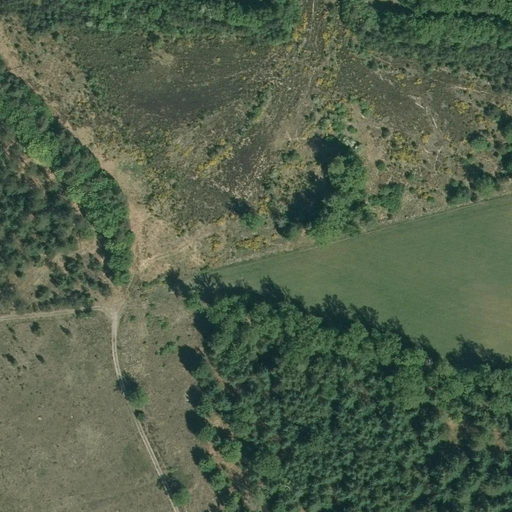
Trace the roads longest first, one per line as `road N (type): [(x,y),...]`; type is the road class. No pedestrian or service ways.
road 1 (track): [(113,324),(128,299),(237,291),(443,359),(511,373)]
road 2 (track): [(0,318),(109,313),(119,375),(175,511)]
